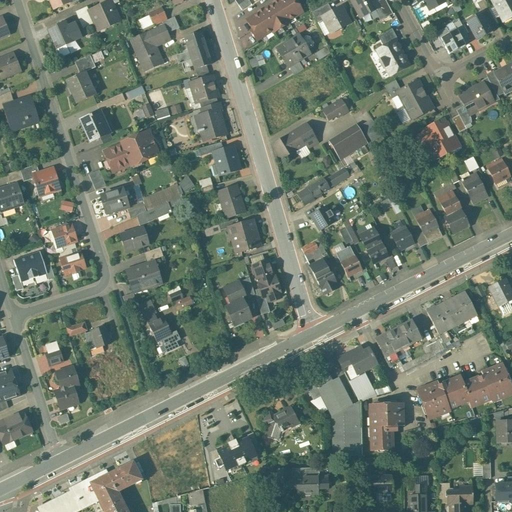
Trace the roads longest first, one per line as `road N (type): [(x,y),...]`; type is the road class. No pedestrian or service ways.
road 1 (residential): [(14,318),(105,283),(17,0)]
road 2 (residential): [(315,332),(211,0)]
road 3 (tertiary): [(315,332),(61,460)]
road 4 (tertiary): [(511,234),(315,332)]
road 5 (residential): [(511,38),(438,76),(396,0)]
road 6 (residential): [(14,318),(61,460)]
